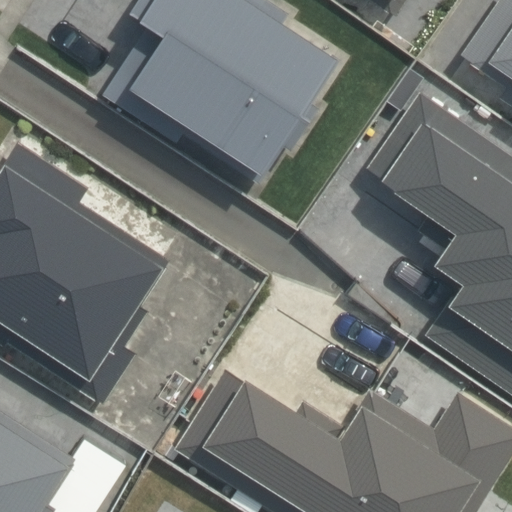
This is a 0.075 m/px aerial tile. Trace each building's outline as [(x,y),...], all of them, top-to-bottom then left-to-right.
[(314,99),(341,53),(285,15),(289,10),(272,0),(136,0),(131,9),(149,19),(103,91),(177,139),(182,132),(259,180),(285,141),(293,145),(319,102),(314,99)] [(378,0),(397,13),(406,0),(378,0)] [(511,0),(496,0),(460,51),(511,86),(511,0)] [(58,77),(80,41),(41,18),(19,54),(58,77)] [(465,276),(427,330),(511,389),(511,151),(422,89),(368,164),(431,208),(418,226),(443,243),(434,257),(465,276)] [(0,340),(3,343),(7,338),(103,400),(136,349),(125,342),(149,306),(139,299),(170,255),(80,197),(88,185),(18,139),(0,167),(0,340)] [(227,365),(177,446),(280,511),(472,511),(511,450),(511,422),(458,389),(435,426),(372,384),(346,424),(304,396),(299,403),(247,371),(244,376),(227,365)] [(50,511),(55,505),(47,500),(76,454),(0,406),(0,511),(50,511)]
